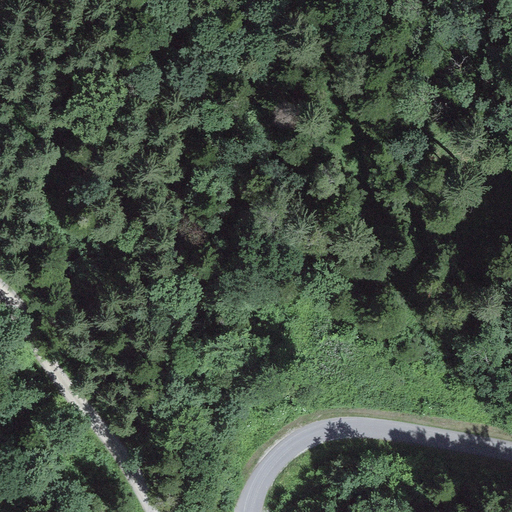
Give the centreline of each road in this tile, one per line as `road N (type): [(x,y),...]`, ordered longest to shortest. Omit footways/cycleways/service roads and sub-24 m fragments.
road 1 (unclassified): [(511,448),(369,425),(311,433),(282,457),(251,511)]
road 2 (track): [(0,294),(17,309),(59,385),(120,454),(152,511)]
